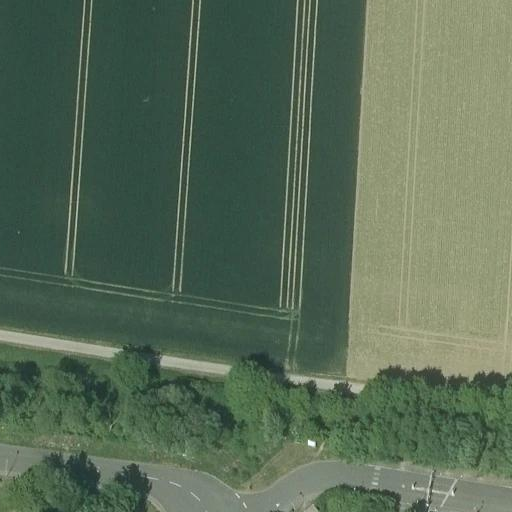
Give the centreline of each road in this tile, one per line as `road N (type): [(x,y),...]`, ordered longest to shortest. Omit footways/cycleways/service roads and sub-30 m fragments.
road 1 (track): [(0,336),(511,409)]
road 2 (unclassified): [(204,511),(181,487),(0,458)]
road 3 (unclassified): [(388,484),(314,476),(248,511)]
